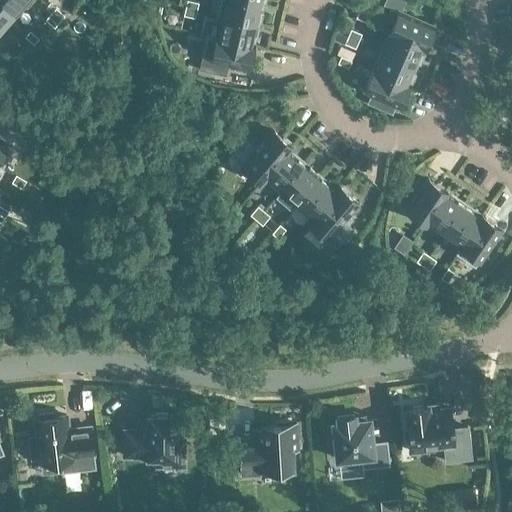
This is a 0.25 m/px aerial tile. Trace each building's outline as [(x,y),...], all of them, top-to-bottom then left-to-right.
[(0,0),(0,11),(11,0),(0,0)] [(187,0),(185,7),(197,10),(199,2),(191,0),(187,0)] [(244,0),(219,0),(216,14),(257,24),(261,4),(244,0)] [(50,13),(59,21),(65,15),(56,7),(50,13)] [(195,18),(197,10),(185,7),(184,15),(195,18)] [(355,17),(367,22),(370,15),(359,10),(355,17)] [(398,11),(389,32),(423,47),(432,26),(398,11)] [(54,27),(59,21),(50,13),(45,20),(54,27)] [(207,33),(207,34),(252,45),(257,24),(216,14),(216,15),(221,16),(216,35),(207,33)] [(361,33),(350,28),(347,36),(358,41),(361,33)] [(24,37),(33,44),(39,38),(30,31),(24,37)] [(423,47),(389,32),(381,51),(415,65),(423,47)] [(252,45),(207,34),(199,69),(225,75),(228,63),(247,67),(252,45)] [(358,41),(347,36),(344,43),(355,48),(358,41)] [(415,65),(381,51),(373,69),(407,84),(415,65)] [(337,63),(348,67),(351,60),(340,55),(337,63)] [(407,84),(373,69),(364,90),(398,105),(407,84)] [(243,165),(261,181),(291,145),(272,130),(258,148),(251,142),(241,141),(232,151),(232,156),(243,165)] [(0,139),(0,164),(3,167),(14,148),(0,139)] [(265,178),(280,191),(304,163),(288,150),(291,146),(291,145),(261,181),(262,181),(265,178)] [(320,176),(304,163),(280,191),(296,204),(320,176)] [(19,168),(15,175),(25,181),(29,174),(19,168)] [(15,175),(11,182),(21,188),(25,181),(15,175)] [(335,189),(320,176),(296,204),(312,217),(309,221),(309,222),(339,186),(338,186),(335,189)] [(407,209),(425,222),(446,191),(427,179),(407,209)] [(358,202),(339,186),(309,222),(327,237),(326,238),(336,247),(341,240),(332,232),(358,202)] [(443,234),(464,204),(446,191),(425,222),(443,234)] [(455,254),(456,254),(482,216),(464,204),(443,234),(460,246),(455,254)] [(0,205),(0,214),(4,217),(8,210),(0,205)] [(250,214),(256,219),(264,210),(258,205),(250,214)] [(270,215),(264,210),(256,219),(262,225),(270,215)] [(501,228),(482,216),(456,254),(475,267),(501,228)] [(278,237),(286,228),(280,223),(272,232),(278,237)] [(413,240),(403,234),(393,247),(404,254),(413,240)] [(416,261),(423,265),(429,255),(422,250),(416,261)] [(436,260),(429,255),(423,265),(429,270),(436,260)] [(441,277),(447,282),(454,272),(448,267),(441,277)] [(427,405),(407,407),(408,412),(405,413),(409,445),(430,442),(431,449),(432,449),(432,446),(444,444),(446,461),(471,458),(467,427),(452,428),(449,408),(428,410),(427,405)] [(95,469),(90,427),(74,429),(74,431),(68,431),(66,416),(53,417),(52,413),(38,414),(39,419),(34,419),(37,437),(29,438),(31,459),(39,458),(40,463),(60,461),(61,473),(95,469)] [(124,430),(124,456),(138,456),(138,457),(157,457),(157,464),(183,464),(183,437),(174,437),(174,415),(167,415),(167,413),(155,413),(155,415),(148,415),(148,421),(148,428),(138,428),(138,430),(124,430)] [(337,422),(333,423),(333,426),(328,427),(330,445),(335,444),(337,459),(362,456),(363,468),(389,465),(386,441),(371,443),(368,419),(355,420),(354,414),(336,416),(337,422)] [(263,430),(255,430),(255,440),(239,441),(241,475),(259,474),(259,469),(291,468),(290,448),(298,447),(297,423),(270,425),(270,429),(263,430)] [(201,502),(198,505),(198,511),(209,511),(208,501),(201,502)]
